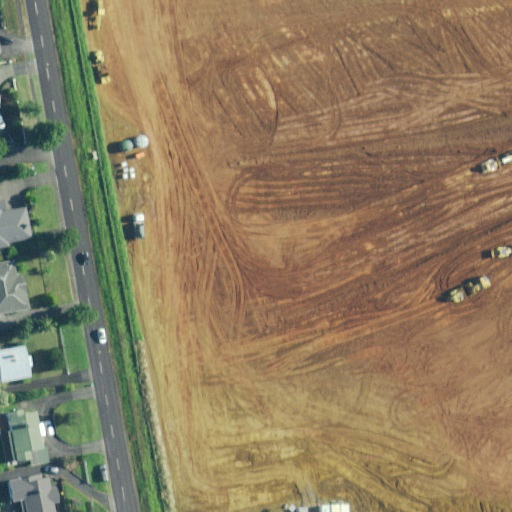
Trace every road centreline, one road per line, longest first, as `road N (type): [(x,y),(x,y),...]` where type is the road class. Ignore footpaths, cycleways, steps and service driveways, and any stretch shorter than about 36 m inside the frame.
road 1 (track): [(122,0),(203,477),(293,464),(332,477),(380,511)]
road 2 (residential): [(125,511),(32,0)]
